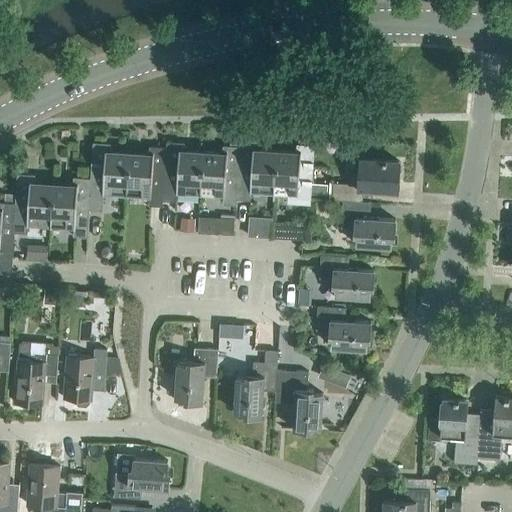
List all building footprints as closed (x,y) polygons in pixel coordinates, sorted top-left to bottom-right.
[(231,134),(230,145),(240,145),(240,141),(240,139),(241,134),(231,134)] [(274,192),(277,150),(258,149),(258,141),(240,139),(240,141),(240,145),(239,170),(251,171),(250,190),(274,192)] [(200,193),(203,151),(184,150),(184,142),(166,140),(166,146),(165,171),(166,171),(178,172),(176,191),(200,193)] [(127,194),(129,152),(110,150),(111,142),(93,141),(91,177),(89,209),(102,210),(104,192),(127,194)] [(296,151),(277,150),(274,192),(291,193),(290,202),(310,203),(311,203),(315,144),(297,143),(296,151)] [(224,202),(237,203),(239,176),(239,170),(240,145),(223,144),(222,152),(203,151),(200,193),(224,195),(224,202)] [(166,146),(149,145),(149,153),(129,152),(127,194),(151,195),(152,176),(165,177),(166,171),(165,171),(166,146)] [(397,190),(399,160),(360,158),(359,174),(349,173),(349,183),(333,182),(332,198),(363,200),(363,188),(397,190)] [(51,225),(54,183),(35,182),(35,174),(17,172),(15,202),(16,202),(14,231),(27,232),(28,223),(51,225)] [(91,177),(74,176),(73,184),(54,183),(51,225),(74,226),(73,235),(87,236),(89,209),(91,177)] [(328,183),(312,182),(312,195),(327,196),(328,183)] [(394,236),(396,218),(370,217),(371,201),(343,200),(341,227),(355,228),(355,234),(358,234),(357,244),(391,246),(391,236),(394,236)] [(16,202),(15,202),(0,201),(0,246),(11,247),(11,234),(14,235),(14,231),(16,202)] [(199,215),(198,231),(216,232),(217,216),(199,215)] [(182,216),(182,230),(195,231),(195,217),(182,216)] [(294,219),(293,223),(272,221),(272,229),(271,237),(299,239),(302,239),(305,239),(306,220),(294,219)] [(48,245),(29,244),(28,259),(47,261),(48,245)] [(373,287),(374,269),(345,267),(346,255),(321,254),(320,278),(333,278),(333,284),(336,285),(336,295),(369,297),(370,287),(373,287)] [(370,339),(371,321),(342,319),(343,307),(318,305),(316,329),(330,330),(330,336),(333,336),(332,346),(366,349),(367,338),(370,339)] [(57,376),(58,353),(59,345),(47,344),(47,341),(33,340),(33,343),(20,342),(18,358),(15,402),(43,404),(45,375),(57,376)] [(0,341),(0,364),(9,365),(10,342),(9,342),(0,341)] [(217,373),(218,348),(195,347),(194,361),(188,360),(187,364),(177,363),(175,396),(185,397),(185,400),(203,401),(205,372),(217,373)] [(105,372),(107,349),(94,348),(94,356),(67,354),(64,397),(75,398),(76,402),(78,404),(86,405),(88,403),(90,399),(91,399),(93,371),(105,372)] [(276,387),(277,369),(278,350),(266,350),(265,362),(253,361),(252,375),(246,374),(246,378),(236,377),(234,411),(244,411),(244,414),(262,415),(264,386),(276,387)] [(352,372),(323,362),(318,376),(347,386),(352,372)] [(321,426),(323,393),(313,392),(313,389),(307,389),(308,371),(277,369),(276,387),(275,398),(295,399),(293,428),(311,429),(311,426),(321,426)] [(511,398),(509,398),(510,396),(495,396),(493,424),(480,423),(479,429),(480,429),(478,447),(478,457),(500,459),(502,433),(511,434),(511,398)] [(480,429),(479,429),(466,428),(468,400),(454,398),(454,400),(440,399),(439,417),(429,417),(428,439),(440,440),(441,435),(456,436),(454,462),(477,463),(478,457),(478,447),(480,429)] [(169,488),(170,470),(167,470),(168,460),(134,457),(134,467),(130,467),(130,473),(120,472),(118,496),(139,498),(139,486),(169,488)] [(0,511),(17,511),(19,492),(7,491),(9,462),(0,461),(0,511)] [(81,511),(83,492),(57,490),(59,465),(31,464),(28,503),(48,505),(47,511),(81,511)] [(384,499),(383,511),(415,511),(416,511),(430,511),(430,488),(404,488),(404,500),(384,499)] [(135,511),(136,505),(112,503),(111,508),(93,506),(92,511),(135,511)]
